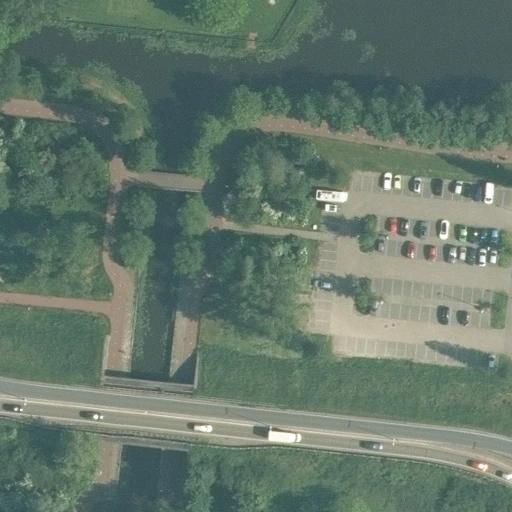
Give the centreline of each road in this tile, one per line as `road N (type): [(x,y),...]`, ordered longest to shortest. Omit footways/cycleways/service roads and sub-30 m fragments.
road 1 (secondary): [(0,405),(447,453),(511,473)]
road 2 (secondary): [(511,451),(0,386)]
